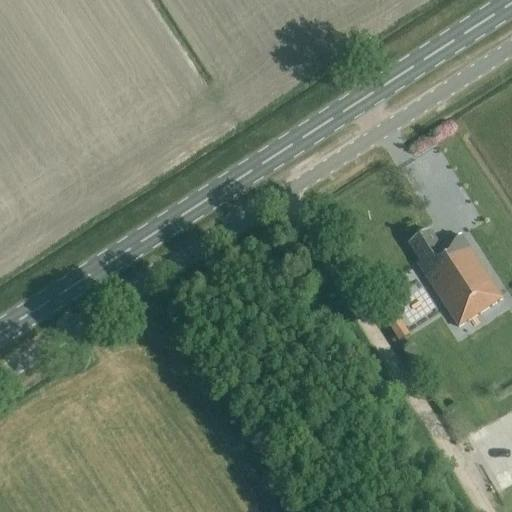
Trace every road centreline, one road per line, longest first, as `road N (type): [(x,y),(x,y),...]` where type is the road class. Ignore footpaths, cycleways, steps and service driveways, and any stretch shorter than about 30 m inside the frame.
road 1 (unclassified): [(0,377),(378,133)]
road 2 (primary): [(0,333),(358,102)]
road 3 (track): [(283,195),(486,511)]
road 4 (primary): [(358,102),(511,3)]
road 5 (unclassified): [(378,133),(511,48)]
